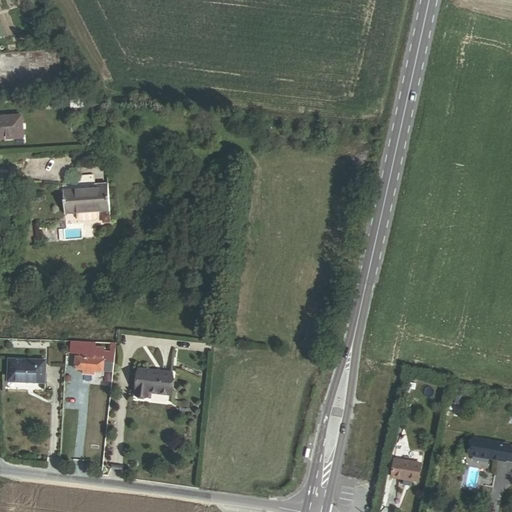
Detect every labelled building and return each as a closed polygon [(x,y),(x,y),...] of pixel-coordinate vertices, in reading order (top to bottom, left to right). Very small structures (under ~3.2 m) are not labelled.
[(97,108),(100,99),(91,96),(88,97),(86,104),(97,108)] [(71,108),(84,107),(84,99),(71,100),(71,108)] [(0,138),(23,137),(22,114),(0,115),(0,138)] [(67,214),(113,212),(111,183),(96,183),(96,188),(66,190),(67,214)] [(97,371),(115,373),(116,363),(107,362),(107,360),(104,359),(104,358),(97,357),(83,355),(77,355),(76,369),(86,370),(85,374),(96,376),(97,371)] [(11,382),(46,383),(47,361),(12,360),(11,382)] [(150,392),(171,395),(174,374),(141,370),(137,396),(149,398),(150,392)] [(511,445),(508,445),(509,444),(474,438),(471,456),(506,462),(506,460),(511,461),(511,445)] [(421,463),(395,459),(392,477),(404,479),(403,485),(411,486),(412,481),(418,482),(421,463)]
